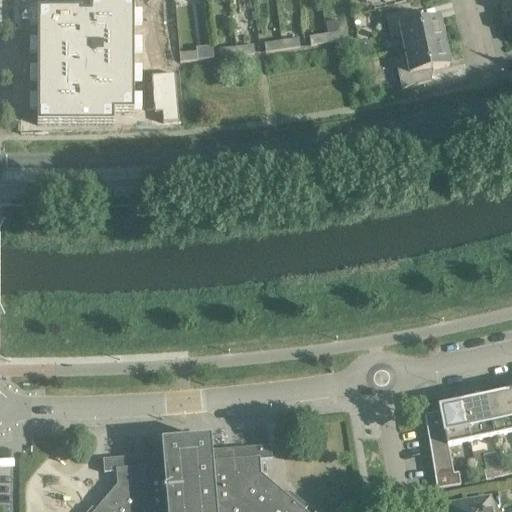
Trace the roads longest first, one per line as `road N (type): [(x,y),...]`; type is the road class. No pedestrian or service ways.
road 1 (residential): [(381,381),(0,410)]
road 2 (residential): [(511,351),(381,381)]
road 3 (residential): [(403,511),(381,381)]
